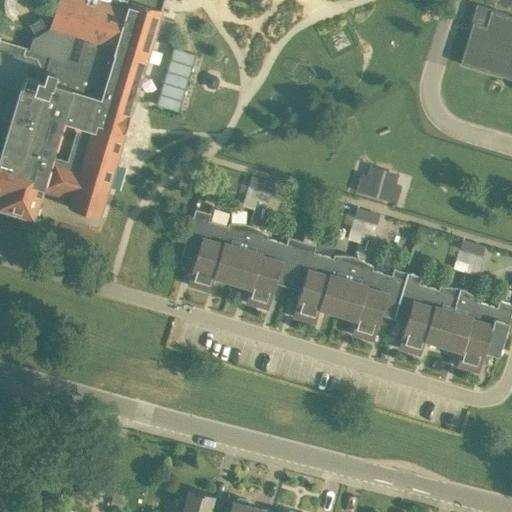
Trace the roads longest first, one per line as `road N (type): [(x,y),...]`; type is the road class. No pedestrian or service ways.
road 1 (residential): [(0,256),(471,399),(499,393),(511,369)]
road 2 (tertiary): [(511,509),(0,372)]
road 3 (residential): [(456,0),(429,80),(430,105),(458,131),(511,147)]
